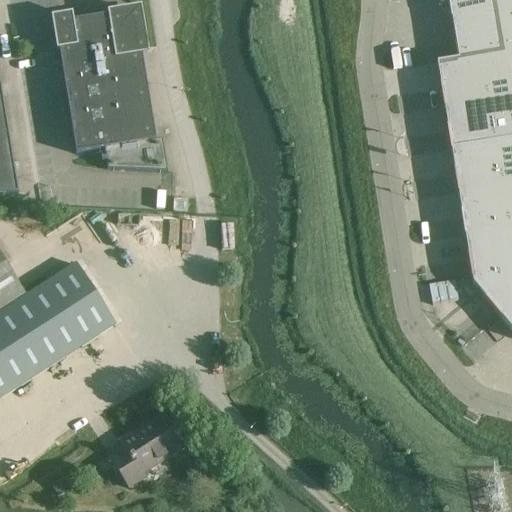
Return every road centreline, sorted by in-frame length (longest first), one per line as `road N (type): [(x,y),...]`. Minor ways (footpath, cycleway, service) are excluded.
road 1 (unclassified): [(373,0),(369,72),(405,311),(424,349),(471,399),(511,411)]
road 2 (track): [(185,316),(0,430)]
road 3 (track): [(216,401),(211,363),(185,316),(204,225)]
